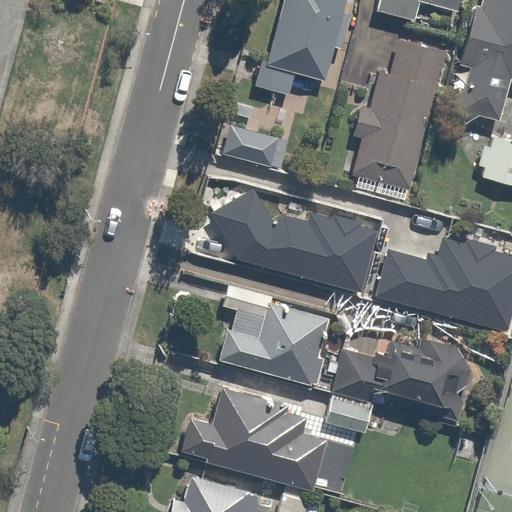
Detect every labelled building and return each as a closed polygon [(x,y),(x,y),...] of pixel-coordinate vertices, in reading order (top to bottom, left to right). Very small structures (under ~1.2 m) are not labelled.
[(328,79),(351,0),(281,0),(254,90),(286,99),(295,69),(328,79)] [(471,0),(375,0),(371,17),(458,44),(471,0)] [(511,0),(483,0),(451,109),(498,123),(511,79),(511,0)] [(412,198),(455,56),(401,40),(391,74),(377,70),(344,177),(412,198)] [(285,139),(226,125),(218,158),(277,173),(285,139)] [(511,141),(484,135),(471,186),(511,196),(511,141)] [(265,196),(246,263),(388,303),(398,269),(364,259),(373,226),(265,196)] [(455,218),(404,205),(395,244),(446,257),(455,218)] [(245,296),(226,363),(320,390),(340,323),(245,296)] [(331,395),(379,407),(459,428),(477,360),(383,336),(377,357),(342,348),(330,395),(331,395)] [(311,498),(327,434),(305,428),(309,412),(222,391),(213,427),(198,424),(188,467),(282,491),(311,498)] [(331,395),(324,424),(372,436),(379,407),(331,395)] [(279,504),(187,481),(179,511),(309,511),(312,498),(311,498),(282,491),(279,504)]
